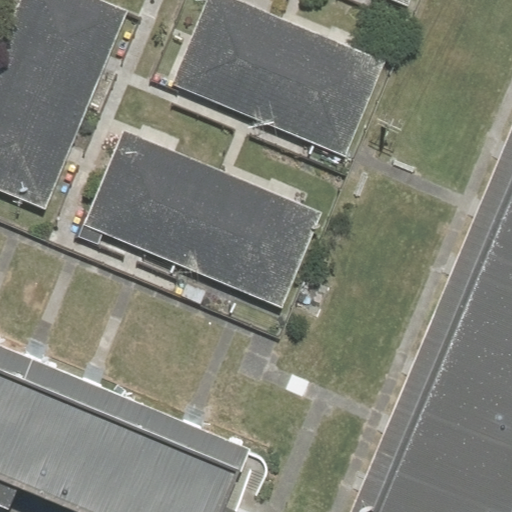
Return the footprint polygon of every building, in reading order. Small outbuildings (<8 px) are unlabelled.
[(16,0),(0,38),(0,183),(45,203),(128,8),(110,0),(16,0)] [(382,57),(247,0),(203,0),(171,78),(342,150),(382,57)] [(318,208),(122,125),(84,214),(280,297),(318,208)] [(511,134),(351,511),(485,511),(491,499),(511,507),(511,134)] [(11,511),(17,499),(47,511),(231,511),(254,460),(0,352),(0,511),(11,511)]
